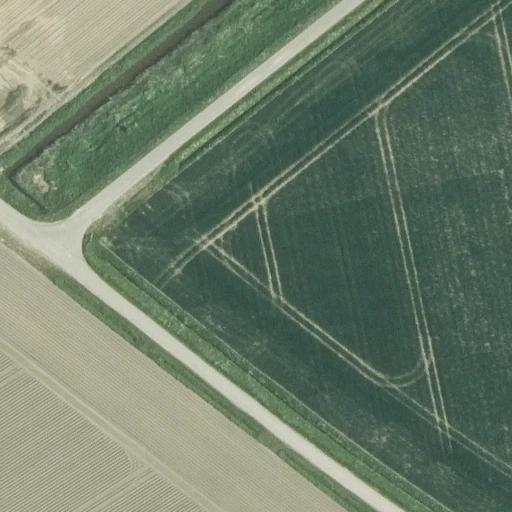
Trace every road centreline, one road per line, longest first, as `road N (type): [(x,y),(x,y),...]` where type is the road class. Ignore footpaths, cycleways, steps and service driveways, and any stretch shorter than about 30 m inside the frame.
road 1 (unclassified): [(391,511),(45,246)]
road 2 (residential): [(45,246),(355,0)]
